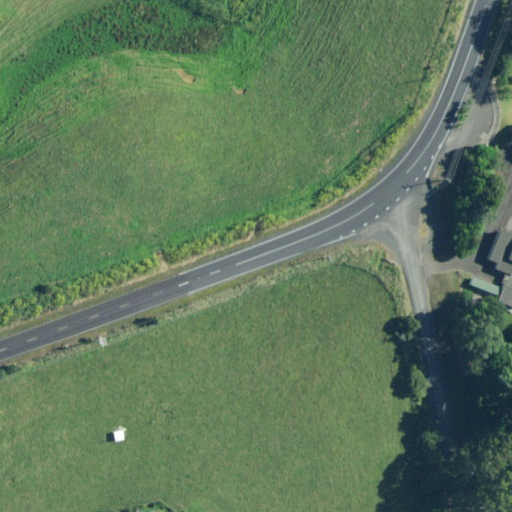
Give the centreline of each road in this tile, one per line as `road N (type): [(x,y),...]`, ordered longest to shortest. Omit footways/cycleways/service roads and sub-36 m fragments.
road 1 (tertiary): [(0,351),(324,231),(382,195)]
road 2 (unclassified): [(382,195),(405,240),(475,511)]
road 3 (tertiary): [(382,195),(442,119),(487,0)]
